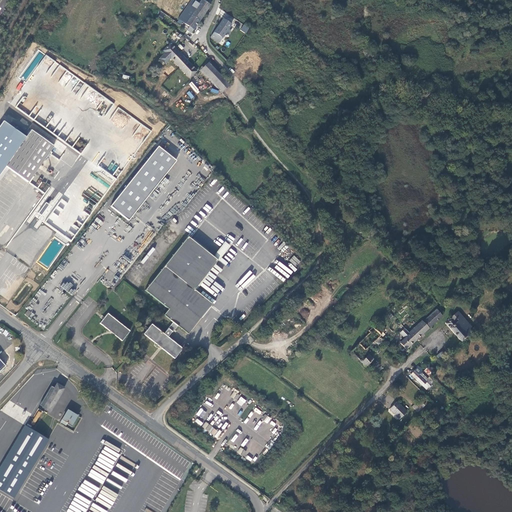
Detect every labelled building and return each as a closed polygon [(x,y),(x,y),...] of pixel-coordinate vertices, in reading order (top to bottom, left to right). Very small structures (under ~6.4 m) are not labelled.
[(192,0),(190,0),(178,19),(183,23),(181,27),(190,33),(209,5),(208,4),(210,1),(208,0),(200,0),(197,4),(192,0)] [(210,38),(218,43),(230,25),(222,19),(210,38)] [(244,24),(240,30),(246,34),(250,28),(244,24)] [(164,54),(159,59),(164,64),(170,59),(189,78),(196,72),(172,47),(179,39),(173,33),(168,38),(170,40),(168,43),(169,45),(162,52),(164,54)] [(200,70),(221,92),(229,85),(207,63),(200,70)] [(107,96),(83,127),(107,145),(131,115),(107,96)] [(21,145),(42,161),(53,147),(30,131),(28,134),(18,126),(15,129),(3,121),(0,125),(0,174),(5,167),(8,168),(11,170),(18,159),(13,155),(21,145)] [(107,145),(83,127),(68,146),(92,165),(107,145)] [(28,182),(42,161),(21,145),(13,155),(18,159),(11,170),(28,182)] [(110,207),(128,221),(175,161),(157,147),(110,207)] [(71,244),(78,227),(70,223),(67,230),(58,226),(57,229),(50,225),(52,221),(49,220),(48,222),(46,222),(44,225),(59,232),(57,237),(71,244)] [(213,257),(187,236),(144,291),(167,309),(162,315),(172,323),(164,334),(151,324),(143,334),(173,359),(181,348),(167,337),(171,332),(172,333),(178,325),(187,332),(198,317),(199,318),(211,303),(194,289),(228,245),(225,242),(213,257)] [(295,266),(300,261),(294,255),(289,260),(295,266)] [(9,265),(19,271),(18,273),(26,278),(31,268),(14,258),(9,265)] [(442,312),(441,310),(438,307),(424,320),(424,319),(410,331),(411,332),(409,334),(415,341),(441,317),(439,315),(442,312)] [(461,341),(476,329),(474,327),(472,328),(457,311),(452,316),(450,318),(451,319),(448,321),(448,320),(446,321),(447,322),(445,324),(461,341)] [(98,323),(121,341),(129,331),(106,313),(98,323)] [(350,351),(364,367),(372,359),(364,351),(372,344),(380,335),(372,327),(367,331),(369,333),(350,351)] [(405,350),(415,341),(409,334),(404,329),(399,334),(405,339),(399,344),(405,350)] [(386,341),(380,335),(372,344),(377,349),(378,348),(386,341)] [(424,381),(428,377),(423,372),(418,367),(414,372),(424,381)] [(428,377),(429,376),(433,372),(428,367),(423,372),(428,377)] [(425,383),(424,381),(414,372),(410,375),(422,387),(425,383)] [(46,410),(34,429),(43,434),(54,415),(51,413),(65,388),(57,384),(54,388),(51,386),(40,405),(43,407),(43,408),(46,410)] [(239,396),(234,392),(231,395),(232,396),(231,397),(236,400),(239,396)] [(237,403),(242,406),(246,400),(241,397),(237,403)] [(389,410),(399,419),(406,412),(397,402),(389,410)] [(412,408),(417,413),(424,406),(421,403),(420,405),(419,404),(416,407),(415,405),(412,408)] [(68,424),(72,426),(78,417),(69,411),(63,420),(68,424)] [(264,415),(261,419),(267,423),(270,419),(269,419),(269,418),(266,415),(265,416),(264,415)] [(211,426),(206,422),(203,426),(204,427),(203,428),(206,430),(207,429),(208,430),(211,426)] [(50,440),(25,426),(0,468),(0,481),(6,486),(14,473),(26,479),(50,440)] [(115,462),(118,456),(110,452),(111,450),(105,447),(104,448),(108,450),(106,453),(107,454),(105,457),(108,459),(109,456),(112,457),(111,460),(115,462)] [(6,486),(0,481),(0,490),(14,499),(26,479),(14,473),(6,486)]
